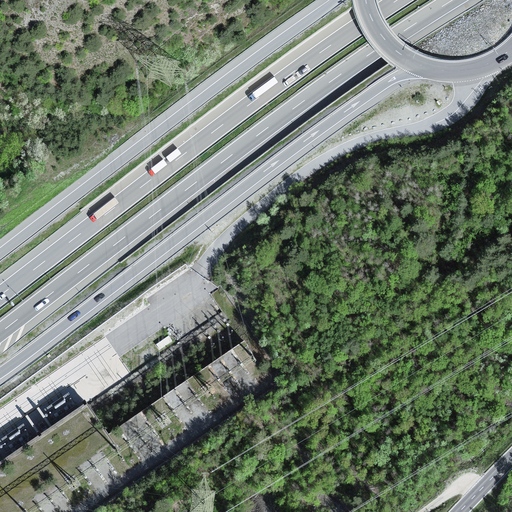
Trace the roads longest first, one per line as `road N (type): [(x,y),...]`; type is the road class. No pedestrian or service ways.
road 1 (motorway): [(0,334),(299,104),(453,0)]
road 2 (motorway): [(0,374),(307,139),(421,65)]
road 3 (motorway): [(396,0),(0,294)]
road 4 (motorway): [(334,0),(0,252)]
